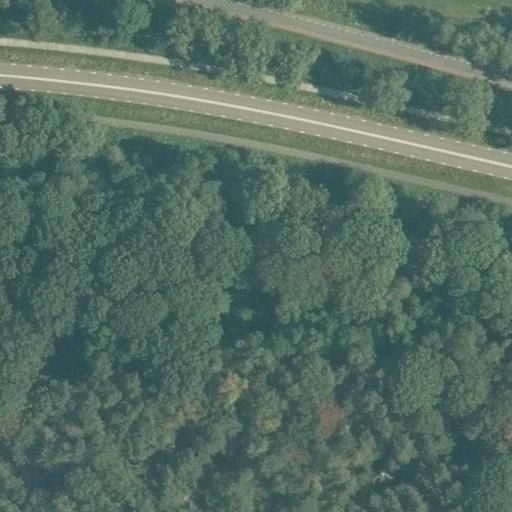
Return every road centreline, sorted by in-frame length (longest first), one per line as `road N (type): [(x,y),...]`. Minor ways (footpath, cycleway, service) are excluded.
road 1 (tertiary): [(511,166),(199,98),(0,75)]
road 2 (unclassified): [(511,80),(186,0)]
